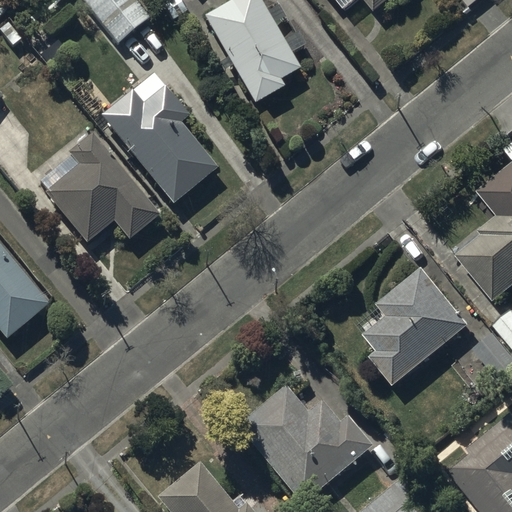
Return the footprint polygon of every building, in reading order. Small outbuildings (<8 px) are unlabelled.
[(131,0),(79,0),(78,1),(117,50),(150,23),(131,0)] [(255,0),(243,0),(203,23),(227,64),(219,68),(224,77),(232,72),(255,111),(284,94),(280,86),(299,75),(290,60),(303,52),(276,6),(264,14),(255,0)] [(397,0),(328,0),(333,6),(335,4),(344,15),(362,1),(376,17),(397,0)] [(131,97),(101,122),(173,211),(218,175),(181,129),(188,123),(163,92),(142,110),(131,97)] [(158,221),(91,139),(68,159),(70,162),(39,187),(46,196),(44,197),(86,249),(113,228),(127,246),(158,221)] [(511,293),(511,170),(478,198),(498,221),(485,232),(485,231),(457,254),(461,258),(457,261),(496,307),(511,293)] [(47,312),(0,253),(0,339),(5,346),(47,312)] [(469,331),(422,274),(378,311),(381,314),(359,332),(379,357),(370,364),(394,393),(469,331)] [(511,316),(494,331),(511,352),(511,316)] [(511,356),(496,337),(475,355),(499,385),(511,374),(511,356)] [(301,511),(370,452),(347,423),(339,429),(321,407),(307,419),(285,392),(236,433),(301,511)] [(511,511),(511,416),(463,455),(467,460),(449,475),(479,511),(511,511)] [(233,511),(200,469),(157,504),(163,511),(246,511),(245,511),(243,511),(233,511)] [(424,511),(403,484),(366,511),(424,511)]
